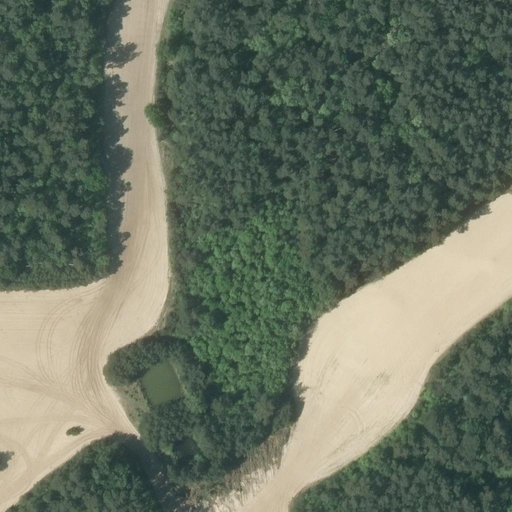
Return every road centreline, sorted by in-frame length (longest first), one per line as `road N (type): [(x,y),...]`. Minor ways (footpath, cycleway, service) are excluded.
road 1 (track): [(139,448),(103,397),(96,341),(139,270),(124,109),(136,0)]
road 2 (track): [(511,224),(418,299),(357,371),(278,511)]
road 3 (track): [(0,492),(34,463),(100,434),(139,448),(172,511)]
